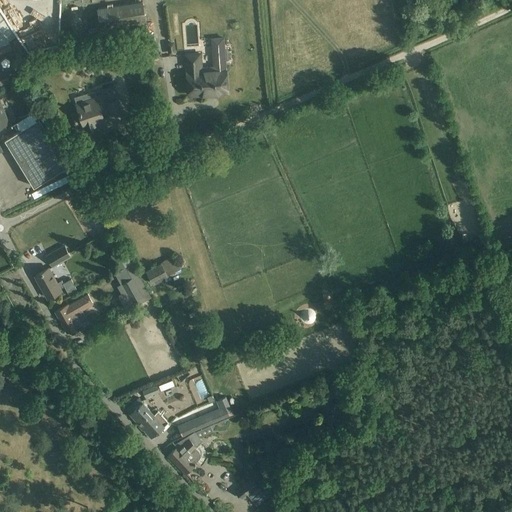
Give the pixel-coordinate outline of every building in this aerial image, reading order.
[(98,9),(101,29),(146,22),(143,2),(98,9)] [(200,54),(186,55),(188,84),(189,94),(227,91),(227,81),(226,70),(225,61),(227,60),(229,59),(230,57),(230,52),(228,50),(226,49),(224,48),(223,38),(211,39),(213,71),(205,71),(205,67),(201,67),(200,54)] [(8,41),(0,43),(0,53),(12,49),(8,41)] [(20,42),(15,46),(21,55),(26,51),(20,42)] [(176,53),(174,42),(167,43),(169,54),(176,53)] [(76,55),(62,58),(64,67),(78,64),(76,55)] [(0,61),(4,67),(9,64),(5,58),(0,60),(0,61)] [(34,64),(31,70),(35,73),(39,66),(34,64)] [(8,77),(0,80),(0,88),(11,84),(8,77)] [(27,91),(19,95),(23,102),(31,99),(27,91)] [(80,113),(74,115),(77,125),(83,123),(85,128),(97,124),(96,120),(104,118),(95,91),(86,94),(89,101),(77,105),(80,113)] [(107,102),(108,106),(111,115),(123,111),(119,98),(107,102)] [(0,125),(8,123),(0,100),(0,125)] [(34,187),(69,166),(39,118),(12,135),(11,134),(1,138),(5,148),(9,146),(34,187)] [(70,173),(30,193),(32,198),(72,178),(70,173)] [(100,236),(105,245),(115,240),(110,230),(100,236)] [(47,256),(53,266),(71,257),(64,246),(47,256)] [(413,253),(411,247),(404,250),(406,255),(413,253)] [(120,250),(110,255),(118,270),(119,270),(123,268),(128,265),(120,250)] [(181,269),(174,255),(161,262),(161,263),(146,271),(153,285),(155,284),(158,291),(177,280),(173,273),(181,269)] [(57,283),(54,277),(49,268),(35,276),(48,298),(61,290),(61,289),(65,286),(69,295),(78,290),(71,279),(64,283),(62,280),(57,283)] [(132,303),(144,295),(133,276),(121,284),(132,303)] [(173,304),(189,295),(186,289),(170,298),(173,304)] [(69,305),(56,312),(67,332),(80,325),(74,315),(94,304),(88,293),(69,305)] [(300,313),(305,327),(315,323),(310,309),(300,313)] [(359,350),(353,352),(356,361),(362,359),(359,350)] [(157,385),(143,390),(145,397),(159,391),(157,385)] [(0,393),(12,396),(14,389),(2,386),(0,393)] [(139,397),(134,402),(126,409),(151,436),(168,421),(158,411),(154,414),(139,397)] [(233,415),(226,397),(216,401),(219,408),(178,425),(182,436),(233,415)] [(328,424),(338,422),(337,414),(327,416),(328,424)] [(176,448),(168,455),(185,473),(186,473),(186,472),(193,466),(194,465),(197,462),(197,461),(198,460),(200,457),(200,453),(198,450),(196,448),(197,447),(196,446),(189,438),(178,448),(177,447),(176,448)] [(253,477),(246,483),(243,485),(236,492),(241,498),(258,483),(253,477)] [(280,511),(284,508),(278,500),(274,504),(280,511)]
